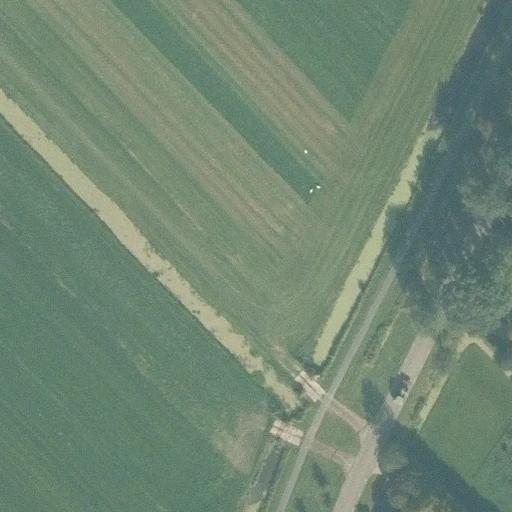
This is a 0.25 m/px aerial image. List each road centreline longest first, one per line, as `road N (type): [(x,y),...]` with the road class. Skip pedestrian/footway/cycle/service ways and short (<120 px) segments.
road 1 (track): [(378,437),(326,403),(0,65)]
road 2 (tertiary): [(343,511),(511,165)]
